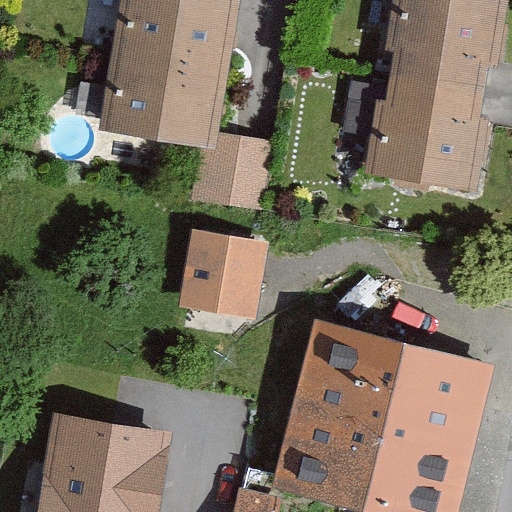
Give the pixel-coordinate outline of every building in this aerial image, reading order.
[(234,0),(122,0),(105,130),(203,143),(216,145),(218,134),(234,0)] [(511,1),(502,0),(398,0),(389,61),(398,62),(391,109),(380,108),(368,184),(479,200),(490,127),(481,126),(489,70),(502,72),(511,1)] [(271,142),(218,134),(216,145),(203,143),(195,192),(262,202),(271,142)] [(270,238),(194,225),(180,303),(256,316),(270,238)] [(471,511),(505,373),(321,329),(278,502),(318,511),(471,511)] [(155,511),(171,426),(52,405),(32,511),(155,511)]
